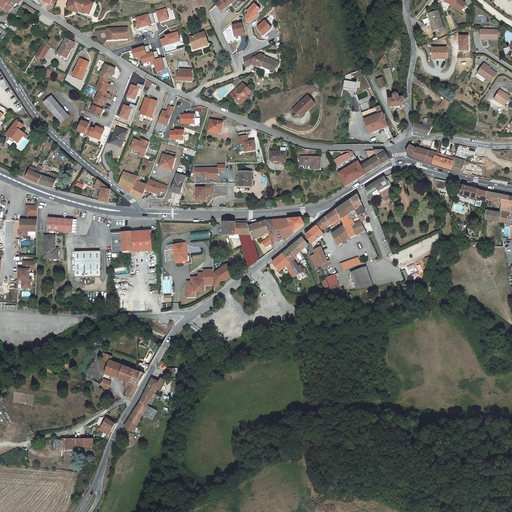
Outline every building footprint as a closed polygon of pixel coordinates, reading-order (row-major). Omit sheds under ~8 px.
[(9,0),(0,0),(0,6),(5,8),(6,9),(9,0)] [(9,0),(6,9),(11,11),(16,4),(18,6),(19,4),(20,5),(22,2),(19,0),(9,0)] [(87,0),(70,0),(68,6),(79,11),(78,13),(89,17),(91,13),(94,14),(98,4),(87,0)] [(221,0),(218,4),(224,10),(228,5),(229,6),(233,2),(231,1),(231,0),(221,0)] [(443,0),(450,2),(449,5),(453,7),(460,11),(465,3),(460,0),(443,0)] [(261,10),(254,3),(246,11),(248,12),(245,16),(246,23),(252,22),(257,17),(256,15),(261,10)] [(25,4),(23,7),(39,17),(41,13),(25,4)] [(166,8),(156,11),(159,22),(169,19),(166,8)] [(438,10),(429,14),(432,21),(431,22),(434,30),(444,26),(438,10)] [(148,14),(136,18),(138,27),(150,23),(148,14)] [(272,28),(265,20),(257,27),(264,35),(272,28)] [(242,23),(232,25),(235,37),(245,35),(242,23)] [(109,29),(109,39),(119,39),(119,36),(129,35),(129,28),(109,29)] [(165,38),(160,39),(162,46),(167,45),(168,45),(180,41),(176,28),(171,29),(172,33),(165,35),(165,38)] [(498,29),(481,29),(481,38),(485,38),(498,39),(498,29)] [(209,41),(206,31),(191,36),(195,46),(209,41)] [(469,51),(469,37),(459,37),(459,44),(460,44),(460,51),(469,51)] [(75,43),(65,38),(58,54),(56,56),(65,61),(67,58),(75,43)] [(42,45),(36,55),(43,59),(49,49),(42,45)] [(143,47),(132,50),(134,58),(137,57),(138,60),(142,59),(143,63),(150,62),(151,65),(155,64),(157,71),(164,69),(161,58),(154,60),(152,53),(145,54),(143,47)] [(446,58),(446,47),(432,47),(432,58),(446,58)] [(246,67),(253,63),(255,57),(259,55),(258,52),(244,58),(246,67)] [(280,62),(262,54),(261,56),(259,55),(255,57),(253,63),(257,65),(258,63),(276,72),(280,62)] [(88,62),(80,58),(73,73),(82,77),(86,68),(88,62)] [(478,71),(476,74),(484,78),(486,75),(491,79),(497,70),(484,62),(478,71)] [(101,71),(100,75),(101,76),(110,79),(111,75),(114,76),(117,68),(106,64),(103,72),(101,71)] [(396,91),(390,67),(385,68),(390,93),(396,91)] [(193,70),(180,69),(180,72),(178,72),(177,80),(193,81),(194,75),(193,70)] [(357,82),(352,81),(353,74),(351,72),(346,74),(343,89),(350,90),(350,88),(356,89),(357,82)] [(100,80),(97,88),(100,89),(109,92),(112,84),(109,83),(111,80),(110,79),(101,76),(100,80)] [(382,76),(376,78),(380,86),(380,87),(386,85),(382,76)] [(252,89),(243,81),(232,94),(242,103),(250,95),(248,93),(252,89)] [(126,96),(135,100),(139,88),(131,85),(126,96)] [(97,97),(95,101),(104,104),(105,100),(108,101),(111,93),(109,92),(100,89),(97,97)] [(510,96),(500,89),(495,98),(505,104),(510,96)] [(405,105),(405,95),(401,96),(400,94),(399,93),(398,93),(396,93),(395,93),(394,94),(393,95),(393,96),(393,98),(389,99),(391,107),(405,105)] [(68,115),(51,95),(43,102),(60,122),(68,115)] [(306,109),(308,111),(315,104),(308,96),(293,109),(299,116),(306,109)] [(443,107),(448,99),(444,96),(439,104),(443,107)] [(147,98),(142,112),(153,116),(158,101),(147,98)] [(104,104),(95,101),(94,105),(92,112),(102,117),(105,109),(102,108),(104,104)] [(119,117),(127,120),(132,108),(123,105),(119,117)] [(174,107),(169,105),(167,112),(162,111),(158,121),(167,124),(174,107)] [(389,126),(380,105),(362,112),(370,133),(389,126)] [(300,118),(308,111),(306,109),(299,116),(300,118)] [(196,115),(182,115),(182,123),(186,123),(186,124),(196,124),(196,115)] [(428,132),(431,125),(435,119),(424,115),(422,117),(420,124),(414,123),(413,131),(427,134),(428,132)] [(16,120),(6,134),(18,142),(22,136),(26,138),(27,136),(24,134),(18,130),(22,124),(16,120)] [(91,123),(83,120),(79,130),(87,133),(87,134),(90,135),(94,127),(90,126),(91,123)] [(224,122),(211,120),(209,131),(222,133),(224,122)] [(97,128),(94,127),(90,135),(94,137),(94,136),(102,139),(106,129),(98,126),(97,128)] [(128,131),(117,127),(113,137),(115,138),(113,143),(122,147),(128,131)] [(176,131),(172,131),(171,139),(185,140),(186,131),(176,130),(176,131)] [(248,135),(238,136),(240,145),(244,144),(245,152),(256,151),(255,140),(249,141),(248,135)] [(142,141),(135,139),(132,148),(141,151),(146,153),(150,144),(149,144),(150,142),(146,140),(145,142),(142,141)] [(426,150),(417,147),(415,149),(409,144),(405,150),(414,157),(422,159),(426,150)] [(279,162),(279,161),(286,161),(287,152),(286,152),(286,149),(281,148),(281,152),(271,151),(271,162),(279,162)] [(381,163),(374,149),(372,149),(370,149),(365,149),(369,160),(360,165),(363,170),(365,174),(369,171),(373,168),(381,163)] [(383,149),(374,149),(381,163),(388,158),(383,149)] [(426,150),(422,159),(430,162),(432,154),(435,155),(437,153),(434,152),(426,150)] [(336,166),(355,155),(353,151),(345,151),(346,154),(340,156),(333,160),(336,166)] [(440,164),(451,168),(453,161),(449,160),(450,156),(437,153),(435,155),(432,154),(430,162),(433,162),(440,164)] [(173,169),(176,157),(164,154),(162,164),(168,166),(167,168),(173,169)] [(363,170),(360,165),(357,159),(355,155),(336,166),(339,176),(344,186),(348,184),(352,182),(358,177),(365,174),(363,170)] [(467,173),(467,172),(471,161),(454,156),(453,161),(451,168),(455,169),(467,173)] [(319,170),(319,157),(301,157),(301,166),(311,165),(311,170),(319,170)] [(225,164),(217,164),(217,167),(195,167),(195,177),(208,177),(208,179),(219,180),(219,172),(226,172),(225,164)] [(36,174),(29,170),(26,178),(28,179),(33,181),(36,174)] [(44,171),(42,176),(45,177),(49,178),(56,181),(58,175),(48,172),(44,171)] [(124,172),(119,184),(130,194),(132,195),(142,200),(146,190),(148,184),(137,181),(139,176),(138,176),(124,172)] [(252,173),(239,173),(239,185),(239,187),(252,187),(252,173)] [(42,176),(39,175),(36,174),(33,181),(37,182),(39,183),(42,176)] [(42,176),(39,183),(40,184),(45,185),(50,187),(54,189),(56,181),(49,178),(45,177),(42,176)] [(370,184),(364,189),(369,200),(373,198),(371,196),(369,192),(375,188),(378,192),(382,199),(393,192),(391,190),(382,176),(381,177),(377,180),(370,184)] [(105,185),(98,180),(95,187),(102,190),(101,198),(100,201),(105,202),(109,202),(112,190),(105,185)] [(168,186),(150,180),(146,190),(142,200),(144,198),(147,198),(150,192),(153,194),(152,196),(157,198),(158,195),(160,195),(161,192),(165,193),(167,187),(168,186)] [(185,182),(178,181),(176,180),(172,191),(181,194),(185,182)] [(469,185),(462,183),(459,193),(486,199),(486,190),(484,189),(481,188),(476,187),(469,185)] [(214,184),(205,184),(206,187),(196,187),(196,200),(207,200),(206,194),(214,194),(214,184)] [(494,192),(486,190),(486,199),(485,204),(488,205),(489,197),(501,200),(500,210),(500,220),(508,221),(509,209),(507,208),(508,194),(506,194),(502,193),(494,192)] [(354,196),(350,199),(354,208),(357,213),(360,219),(361,221),(366,219),(363,213),(364,213),(356,194),(354,196)] [(365,229),(361,221),(360,219),(357,213),(354,208),(350,199),(348,200),(342,204),(337,207),(335,208),(337,218),(341,226),(347,237),(365,229)] [(39,207),(28,207),(28,215),(39,216),(39,207)] [(316,224),(316,225),(320,231),(337,218),(335,208),(334,209),(333,210),(330,212),(325,216),(316,224)] [(500,210),(485,208),(485,217),(500,220),(500,210)] [(304,225),(301,217),(300,217),(297,217),(291,218),(283,218),(272,220),(265,220),(269,232),(273,249),(277,246),(281,243),(287,238),(297,231),(304,225)] [(50,219),(49,231),(74,233),(75,221),(50,219)] [(260,259),(252,238),(247,223),(247,221),(245,220),(241,221),(235,221),(235,223),(224,223),(224,235),(239,235),(250,267),(251,266),(254,264),(260,259)] [(269,232),(265,220),(259,222),(258,221),(251,224),(250,222),(247,223),(252,238),(269,232)] [(38,232),(38,221),(22,221),(22,231),(29,232),(38,232)] [(313,228),(305,234),(310,244),(322,235),(320,231),(316,225),(313,228)] [(347,237),(341,226),(328,233),(335,245),(347,237)] [(209,230),(190,231),(191,239),(209,238),(209,230)] [(122,235),(112,235),(114,256),(134,254),(134,253),(153,252),(152,232),(132,234),(132,233),(122,234),(122,235)] [(46,236),(46,259),(60,259),(60,249),(57,249),(57,236),(46,236)] [(301,252),(308,245),(302,237),(295,243),(301,252)] [(186,241),(174,243),(177,261),(189,258),(186,241)] [(297,274),(305,271),(304,267),(301,268),(295,262),(297,260),(295,257),(301,252),(295,243),(293,245),(288,248),(283,253),(291,263),(294,268),(297,274)] [(321,248),(314,251),(315,253),(319,264),(320,266),(327,262),(321,248)] [(101,252),(76,252),(76,277),(90,277),(90,272),(101,272),(101,252)] [(279,257),(273,262),(280,271),(285,267),(289,273),(294,268),(291,263),(283,253),(279,257)] [(349,268),(361,264),(357,256),(338,262),(343,270),(344,270),(349,268)] [(38,262),(25,262),(24,270),(20,270),(20,280),(24,280),(24,288),(32,289),(32,280),(31,280),(31,270),(38,270),(38,262)] [(226,264),(214,272),(215,287),(215,291),(223,284),(222,282),(233,273),(226,264)] [(293,277),(297,274),(294,268),(289,273),(293,277)] [(371,288),(365,268),(350,273),(355,289),(371,288)] [(214,285),(213,269),(203,270),(204,273),(198,273),(198,276),(190,277),(191,281),(186,281),(187,297),(196,297),(195,292),(205,292),(205,286),(214,285)] [(339,287),(335,272),(324,275),(330,289),(339,287)] [(135,371),(110,361),(109,364),(102,381),(110,385),(113,378),(126,383),(129,384),(135,371)] [(145,374),(135,371),(129,384),(138,387),(145,374)] [(160,393),(165,382),(160,380),(158,383),(152,380),(148,387),(155,391),(160,393)] [(102,381),(100,387),(108,390),(110,385),(102,381)] [(131,400),(138,387),(129,384),(127,391),(125,397),(131,400)] [(154,393),(155,391),(148,387),(143,395),(143,396),(151,400),(154,393)] [(151,400),(143,396),(135,411),(127,422),(136,426),(141,419),(142,420),(144,416),(142,414),(151,400)] [(151,407),(146,417),(153,420),(157,411),(151,407)] [(112,431),(116,425),(105,420),(101,427),(104,428),(111,432),(112,431)] [(136,426),(127,422),(124,428),(132,433),(136,426)] [(92,446),(92,440),(76,439),(75,448),(89,448),(92,446)] [(54,440),(53,448),(62,448),(62,440),(54,440)]
